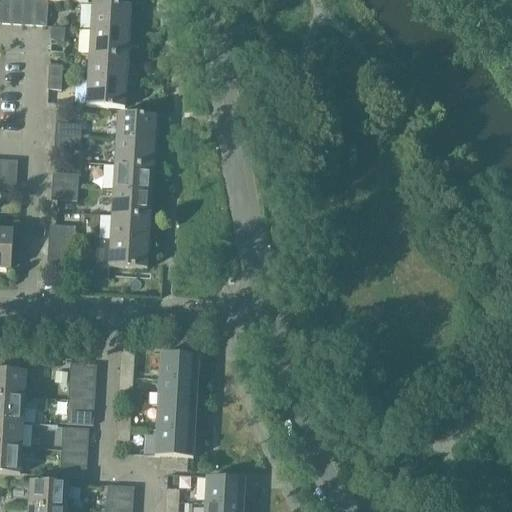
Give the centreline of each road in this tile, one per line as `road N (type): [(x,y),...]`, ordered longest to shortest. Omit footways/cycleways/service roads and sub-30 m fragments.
road 1 (residential): [(265,321),(204,0)]
road 2 (residential): [(0,307),(265,321)]
road 3 (residential): [(341,511),(300,426),(265,321)]
